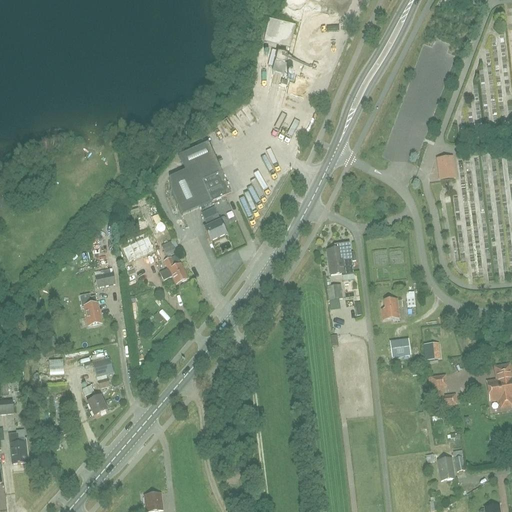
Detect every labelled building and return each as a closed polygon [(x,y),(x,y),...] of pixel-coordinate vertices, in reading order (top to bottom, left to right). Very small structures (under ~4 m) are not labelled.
[(264,41),(290,46),(295,23),(269,17),(264,41)] [(272,71),(289,75),(291,64),(274,60),(272,71)] [(303,109),(307,91),(285,86),(281,104),(303,109)] [(247,107),(233,123),(244,133),(258,117),(247,107)] [(451,171),(453,171),(452,158),(437,160),(440,181),(454,179),(452,179),(451,171)] [(190,213),(231,195),(222,173),(215,159),(188,170),(192,179),(182,183),(181,191),(190,213)] [(225,205),(230,216),(235,213),(230,203),(225,205)] [(210,243),(226,235),(217,216),(205,221),(206,225),(203,227),(210,243)] [(185,253),(189,251),(183,236),(178,238),(185,253)] [(123,249),(129,263),(155,251),(149,237),(123,249)] [(167,258),(176,254),(173,248),(177,246),(174,241),(171,243),(162,247),(167,258)] [(352,262),(356,262),(355,254),(351,254),(349,245),(350,245),(349,244),(335,246),(335,247),(335,250),(327,251),(331,276),(342,275),(342,277),(353,275),(352,262)] [(163,282),(172,277),(176,286),(188,280),(181,265),(181,266),(176,257),(164,263),(168,270),(160,274),(163,282)] [(115,285),(113,274),(112,269),(94,273),(98,289),(115,285)] [(329,302),(342,300),(340,287),(327,288),(329,302)] [(408,309),(415,308),(413,293),(406,294),(408,309)] [(82,308),(85,308),(89,327),(101,325),(95,297),(90,299),(89,296),(80,298),(82,308)] [(398,308),(402,308),(401,302),(397,302),(397,300),(384,302),(385,310),(381,311),(382,321),(392,320),(393,322),(399,322),(398,308)] [(410,357),(408,340),(389,343),(391,359),(410,357)] [(65,376),(64,356),(51,357),(52,377),(65,376)] [(93,364),(94,369),(97,378),(113,374),(111,365),(109,359),(93,364)] [(480,371),(483,377),(492,372),(489,366),(480,371)] [(510,402),(510,399),(511,399),(511,377),(511,378),(509,366),(494,369),(497,382),(487,384),(490,402),(500,400),(500,404),(510,402)] [(441,378),(432,379),(433,392),(443,391),(441,378)] [(109,388),(107,380),(98,383),(100,390),(109,388)] [(82,393),(85,398),(95,418),(107,412),(100,398),(97,399),(94,394),(90,386),(82,390),(82,393)] [(3,389),(2,398),(11,399),(11,389),(3,389)] [(455,394),(439,398),(442,409),(458,404),(455,394)] [(0,417),(12,415),(11,402),(0,403),(0,417)] [(450,440),(456,440),(456,442),(460,442),(459,435),(459,433),(458,433),(458,434),(450,435),(450,440)] [(13,466),(27,464),(25,443),(19,444),(19,440),(18,441),(17,435),(9,436),(9,442),(11,445),(13,466)] [(457,473),(465,472),(462,458),(463,458),(462,452),(456,453),(457,459),(454,459),(457,473)] [(441,482),(455,480),(451,460),(437,462),(441,482)] [(145,511),(160,511),(163,511),(161,495),(144,497),(145,511)] [(430,511),(432,511),(434,511),(438,511),(437,502),(430,503),(430,511)]
